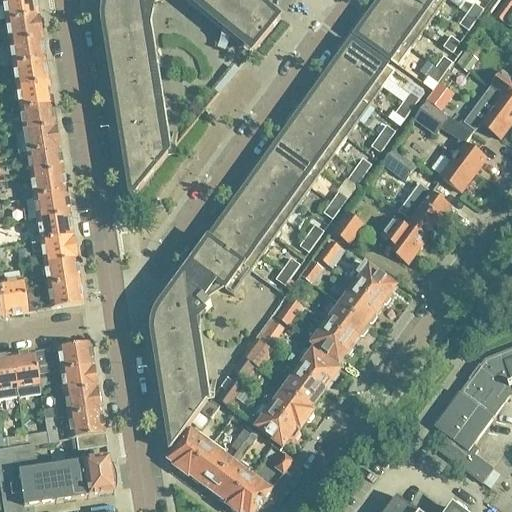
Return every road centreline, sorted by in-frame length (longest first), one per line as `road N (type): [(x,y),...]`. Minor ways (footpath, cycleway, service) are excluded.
road 1 (residential): [(289,511),(511,209)]
road 2 (residential): [(114,316),(335,14)]
road 3 (tertiary): [(114,316),(65,0)]
road 4 (tertiary): [(146,511),(114,316)]
